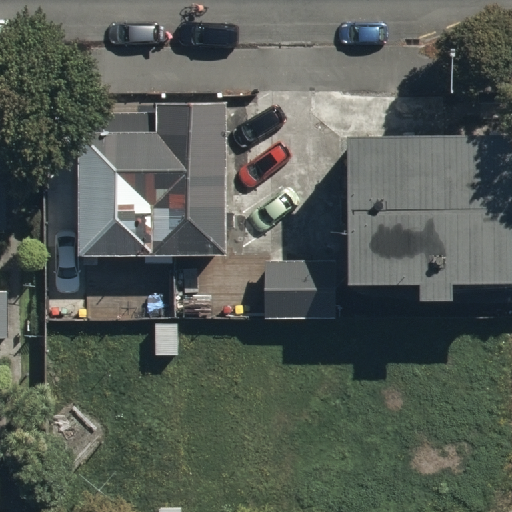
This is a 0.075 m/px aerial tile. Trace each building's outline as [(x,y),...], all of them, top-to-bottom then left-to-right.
[(235,110),(94,111),(95,247),(235,246),(235,110)] [(511,130),(362,132),(362,272),(511,270),(511,130)] [(341,261),(268,260),(267,313),(340,314),(341,261)] [(494,511),(493,338),(266,341),(262,511),(494,511)] [(233,378),(182,378),(180,481),(232,481),(233,378)]
